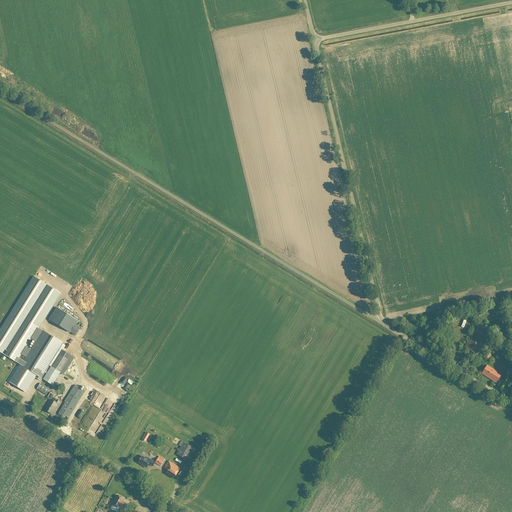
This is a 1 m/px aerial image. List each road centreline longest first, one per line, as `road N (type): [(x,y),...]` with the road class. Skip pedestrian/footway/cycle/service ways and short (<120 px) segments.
road 1 (unclassified): [(379,322),(0,89)]
road 2 (unclassified): [(379,322),(313,39)]
road 3 (unclassified): [(190,511),(0,396)]
road 4 (unclassified): [(313,39),(511,2)]
road 5 (unclassified): [(511,403),(379,322)]
